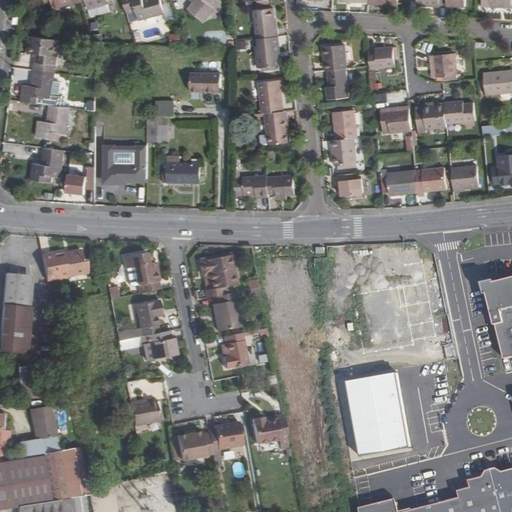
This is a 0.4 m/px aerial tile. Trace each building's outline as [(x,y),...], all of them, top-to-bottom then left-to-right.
[(124,0),(129,15),(136,14),(138,20),(166,14),(162,0),(124,0)] [(168,23),(176,21),(169,0),(162,0),(166,14),(168,23)] [(219,0),(188,0),(191,2),(185,8),(200,22),(219,0)] [(511,0),(484,0),(484,8),(511,8),(511,0)] [(278,10),(259,12),(261,41),(263,41),(283,39),(282,25),(280,26),(278,10)] [(129,15),(131,24),(138,22),(138,20),(136,14),(129,15)] [(181,34),(171,37),(173,44),(183,43),(181,34)] [(27,52),(36,53),(34,69),(54,71),(57,47),(49,46),(50,39),(29,36),(27,52)] [(240,36),(231,36),(231,46),(240,46),(240,36)] [(260,49),(262,71),(265,70),(280,69),(283,68),(282,48),(283,48),(283,39),(263,41),(263,48),(260,49)] [(249,44),(240,44),(241,52),(250,52),(249,44)] [(348,47),(326,49),(328,73),(330,72),(348,71),(350,70),(348,47)] [(378,53),(371,53),(373,68),(373,72),(398,70),(396,48),(378,50),(378,53)] [(458,55),(436,57),(437,79),(444,78),(452,78),(459,77),(458,55)] [(31,85),(22,84),(20,101),(42,103),(43,96),(51,97),(54,71),(34,69),(31,85)] [(195,71),(193,91),(202,91),(206,91),(224,92),(225,71),(195,71)] [(348,71),(330,72),(331,89),(332,94),(329,94),(329,102),(351,100),(348,71)] [(511,72),(486,75),(488,97),(511,94),(511,72)] [(283,82),(262,84),(265,116),(268,115),(286,114),(284,95),(283,82)] [(177,101),(158,101),(158,116),(160,116),(171,116),(177,116),(177,101)] [(56,131),(63,132),(67,107),(46,104),(44,121),(35,120),(33,136),(55,139),(56,131)] [(446,105),(446,106),(448,127),(477,124),(475,106),(465,106),(461,107),(460,104),(446,105)] [(417,110),(419,133),(448,131),(448,127),(446,106),(425,108),(425,110),(417,110)] [(411,111),(383,113),(384,132),(391,132),(391,135),(413,133),(411,111)] [(356,112),(335,113),(337,142),(354,140),(358,139),(356,112)] [(270,147),(292,145),(291,135),(289,135),(287,114),(286,114),(268,115),(270,137),(270,147)] [(171,116),(160,116),(160,126),(171,126),(171,116)] [(511,134),(511,123),(484,125),(484,135),(511,134)] [(149,126),(149,144),(160,144),(160,126),(149,126)] [(171,126),(160,126),(160,144),(171,144),(171,126)] [(270,137),(262,138),(263,145),(265,148),(270,147),(270,137)] [(339,167),(357,166),(354,140),(337,142),(333,142),(334,151),(335,151),(336,157),(335,157),(335,168),(339,167)] [(106,147),(105,183),(127,183),(127,181),(149,181),(149,147),(137,147),(137,148),(118,148),(118,147),(106,147)] [(50,175),(58,176),(61,150),(41,148),(38,165),(31,163),(29,179),(49,182),(50,175)] [(277,153),(268,153),(268,162),(278,162),(277,153)] [(494,169),(496,184),(502,183),(502,185),(511,183),(511,154),(499,156),(500,169),(494,169)] [(183,156),(170,156),(170,164),(183,165),(183,156)] [(170,164),(170,183),(186,183),(186,180),(204,180),(203,165),(194,165),(183,165),(170,164)] [(69,174),(67,192),(86,195),(86,189),(96,191),(96,168),(89,167),(88,177),(69,174)] [(478,167),(452,169),(454,193),(467,192),(467,190),(480,188),(478,167)] [(446,168),(417,171),(419,193),(419,195),(426,195),(425,192),(447,190),(446,168)] [(388,174),(390,195),(419,193),(417,171),(388,174)] [(341,183),(343,198),(344,198),(364,196),(362,181),(359,181),(358,175),(337,177),(337,183),(341,183)] [(270,180),(270,178),(262,178),(255,179),(246,180),(238,181),(239,198),(247,197),(247,198),(259,197),(264,197),(264,200),(271,199),(271,196),(270,180)] [(297,178),(270,180),(271,196),(279,195),(279,199),(298,197),(297,178)] [(63,253),(43,257),(47,282),(89,273),(87,261),(83,262),(81,252),(69,255),(69,256),(64,257),(63,253)] [(138,286),(140,286),(141,294),(161,290),(159,282),(161,282),(157,264),(149,265),(147,253),(125,258),(127,269),(135,268),(138,286)] [(211,290),(206,291),(208,299),(217,297),(224,296),(223,289),(239,285),(232,256),(201,262),(203,276),(208,275),(211,290)] [(35,275),(5,273),(0,340),(0,350),(29,352),(35,275)] [(249,290),(260,286),(257,278),(247,281),(249,290)] [(511,278),(490,285),(486,291),(504,361),(511,358),(511,278)] [(109,287),(113,298),(121,296),(118,285),(109,287)] [(219,333),(242,328),(235,294),(224,296),(217,297),(218,304),(213,305),(219,333)] [(160,302),(136,307),(142,338),(151,336),(159,334),(157,327),(159,326),(157,318),(156,314),(162,312),(160,302)] [(118,334),(119,342),(142,338),(140,330),(118,334)] [(174,339),(172,340),(170,332),(159,334),(151,336),(153,344),(144,346),(147,362),(156,360),(177,356),(174,339)] [(226,346),(225,346),(228,358),(224,359),(226,370),(250,365),(243,334),(224,338),(226,346)] [(142,338),(119,342),(121,350),(144,346),(153,344),(151,336),(142,338)] [(54,355),(39,358),(40,363),(55,361),(54,355)] [(18,365),(20,398),(43,396),(42,364),(18,365)] [(142,401),(131,403),(135,427),(161,422),(157,401),(142,403),(142,401)] [(30,408),(36,439),(56,435),(51,404),(30,408)] [(8,414),(0,413),(0,460),(1,460),(9,459),(11,431),(6,431),(8,414)] [(252,422),(256,446),(287,441),(282,418),(275,419),(275,421),(264,423),(264,420),(252,422)] [(209,432),(209,436),(212,455),(219,454),(218,451),(243,447),(239,424),(214,429),(214,431),(209,432)] [(176,438),(180,462),(213,456),(212,455),(209,436),(201,437),(201,434),(176,438)] [(18,442),(21,457),(26,456),(44,453),(59,450),(56,435),(36,439),(18,442)] [(44,453),(48,481),(50,500),(72,497),(80,495),(73,447),(64,449),(59,450),(44,453)] [(0,471),(0,495),(22,497),(22,506),(21,511),(74,511),(72,497),(50,500),(48,481),(44,453),(26,456),(21,457),(9,459),(1,460),(0,471)] [(395,498),(359,507),(359,511),(511,511),(511,468),(502,470),(482,476),(468,479),(470,487),(457,490),(459,497),(399,511),(395,498)] [(0,511),(21,511),(22,506),(22,497),(0,495),(0,511)]
